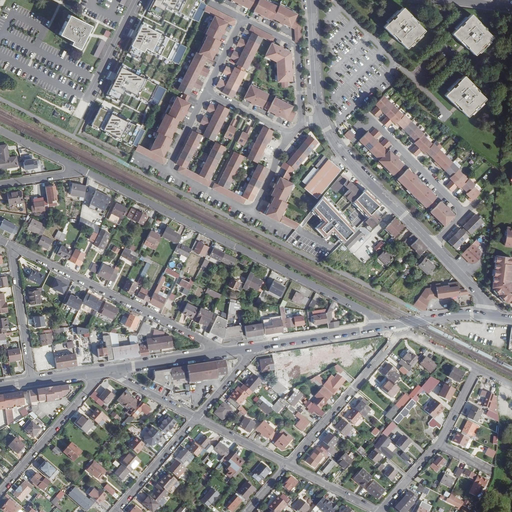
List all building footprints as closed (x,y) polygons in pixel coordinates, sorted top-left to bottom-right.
[(231,0),(238,3),(238,5),(241,7),(242,5),(249,9),(251,5),(253,0),(231,0)] [(255,8),(254,11),(261,15),(260,16),(264,18),(264,16),(271,20),(272,18),(278,7),(263,0),(259,0),(258,1),(255,8)] [(207,5),(204,11),(214,16),(227,23),(229,24),(232,18),(207,5)] [(278,7),(272,18),(280,22),(279,23),(283,25),(283,23),(290,27),(294,21),(297,14),(279,5),(278,7)] [(399,42),(406,49),(424,31),(417,24),(418,23),(403,8),(384,27),(391,35),(394,32),(401,39),(399,42)] [(463,39),(470,46),(468,48),(475,55),(493,37),(486,30),(486,29),(471,14),(452,34),(460,42),(463,39)] [(79,49),(91,26),(69,15),(59,34),(72,41),(70,44),(79,49)] [(214,16),(205,34),(207,35),(218,41),(222,33),(223,34),(225,31),(224,30),(227,23),(214,16)] [(300,24),(294,21),(290,27),(294,29),(294,30),(301,29),(300,24)] [(145,50),(179,64),(188,44),(142,25),(130,52),(138,56),(137,58),(141,60),(145,50)] [(252,26),(249,31),(262,38),(272,43),(274,37),(252,26)] [(249,39),(259,44),(262,38),(249,31),(245,29),(243,33),(250,36),(249,39)] [(401,39),(394,32),(391,35),(395,38),(398,42),(399,42),(401,39)] [(207,35),(199,53),(212,59),(215,52),(217,53),(218,50),(217,49),(221,42),(218,41),(207,35)] [(240,38),(238,42),(256,51),(259,44),(249,39),(247,42),(240,38)] [(470,46),(463,39),(460,42),(467,49),(468,48),(470,46)] [(242,52),(253,57),(256,51),(238,42),(237,45),(244,49),(242,52)] [(271,43),(265,56),(277,61),(277,82),(281,81),(287,81),(292,81),(292,73),(293,73),(293,69),(291,69),(290,52),(282,48),(283,47),(279,45),(279,47),(271,43)] [(234,51),(232,54),(250,63),(253,57),(242,52),(241,54),(234,51)] [(197,52),(193,58),(204,64),(205,61),(213,64),(214,61),(212,59),(199,53),(197,52)] [(236,64),(247,70),(250,63),(232,54),(230,58),(237,61),(236,64)] [(204,64),(193,58),(190,65),(208,74),(210,70),(202,67),(204,64)] [(190,65),(187,71),(198,76),(199,73),(206,77),(208,74),(190,65)] [(226,66),(224,70),(242,79),(245,72),(235,67),(233,70),(226,66)] [(108,98),(120,103),(124,93),(133,97),(135,93),(141,96),(145,85),(151,88),(150,90),(154,91),(157,82),(121,67),(108,98)] [(228,80),(239,85),(242,79),(224,70),(223,73),(230,77),(228,80)] [(198,76),(187,71),(184,77),(202,86),(203,83),(196,79),(198,76)] [(455,101),(463,108),(460,110),(468,117),(486,99),(479,92),(479,91),(464,76),(445,96),(452,103),(455,101)] [(184,77),(181,84),(191,89),(193,86),(200,90),(202,86),(184,77)] [(220,79),(218,82),(236,91),(239,85),(228,80),(227,83),(220,79)] [(222,92),(233,98),(236,91),(218,82),(216,86),(224,89),(222,92)] [(191,89),(181,84),(178,90),(184,93),(195,99),(197,95),(190,92),(191,89)] [(158,85),(152,103),(160,106),(166,88),(158,85)] [(250,85),(244,98),(251,102),(250,103),(254,105),(255,104),(262,107),(268,94),(250,85)] [(184,93),(181,99),(187,102),(190,96),(184,93)] [(383,96),(375,104),(377,106),(371,112),(374,115),(388,101),(383,96)] [(177,97),(168,115),(179,120),(181,121),(184,114),(186,115),(188,111),(186,110),(190,103),(181,99),(177,97)] [(268,102),(265,109),(275,114),(274,115),(278,117),(279,116),(286,119),(289,113),(290,111),(290,110),(292,106),(274,97),(271,103),(268,102)] [(388,101),(374,115),(377,117),(383,112),(385,114),(393,106),(388,101)] [(452,103),(460,111),(460,110),(463,108),(455,101),(452,103)] [(209,107),(226,116),(229,109),(219,104),(217,107),(210,104),(208,107),(209,107)] [(393,106),(385,114),(387,116),(382,122),(384,125),(398,110),(393,106)] [(209,107),(208,107),(207,110),(214,114),(212,117),(223,122),(226,116),(209,107)] [(289,113),(286,119),(291,122),(296,113),(290,110),(290,111),(294,113),(293,115),(289,113)] [(398,110),(384,125),(387,127),(393,122),(395,124),(403,115),(398,110)] [(166,114),(157,132),(159,133),(170,138),(173,131),(175,132),(177,128),(175,127),(179,120),(168,115),(166,114)] [(403,115),(395,124),(398,127),(399,125),(403,129),(411,121),(404,115),(403,115)] [(203,120),(220,128),(223,122),(212,117),(211,120),(204,116),(202,119),(203,120)] [(233,118),(224,136),(231,139),(236,129),(233,127),(237,120),(233,118)] [(202,119),(200,123),(207,127),(206,130),(217,135),(220,128),(203,120),(202,119)] [(417,127),(411,121),(403,129),(401,130),(404,133),(406,131),(409,135),(417,127)] [(242,132),(237,142),(243,145),(252,127),(249,126),(245,133),(242,132)] [(263,126),(259,134),(271,140),(273,136),(271,135),(273,131),(263,126)] [(417,127),(409,135),(413,138),(411,140),(414,143),(422,134),(423,134),(417,127)] [(368,132),(359,140),(364,145),(378,131),(376,128),(370,134),(368,132)] [(202,135),(213,141),(217,135),(206,130),(205,132),(197,129),(196,132),(197,133),(202,135)] [(349,130),(344,135),(350,140),(355,136),(354,134),(349,130)] [(193,131),(189,137),(199,142),(202,135),(197,133),(193,131)] [(381,134),(378,131),(364,145),(369,150),(378,142),(375,140),(381,134)] [(150,150),(163,157),(166,150),(168,151),(170,147),(168,146),(172,139),(170,138),(159,133),(150,150)] [(259,134),(255,142),(265,147),(267,142),(269,143),(271,140),(259,134)] [(422,134),(414,143),(416,145),(411,151),(413,153),(427,139),(422,134)] [(305,138),(302,141),(312,149),(318,142),(310,135),(306,139),(305,138)] [(189,137),(186,144),(195,149),(199,142),(189,137)] [(378,142),(369,150),(374,155),(388,141),(386,138),(380,144),(378,142)] [(427,139),(413,153),(416,156),(422,150),(424,153),(432,144),(427,139)] [(301,145),(298,149),(306,156),(312,149),(302,141),(300,144),(301,145)] [(391,144),(388,141),(374,155),(379,160),(388,152),(385,149),(391,144)] [(215,142),(212,149),(221,153),(225,147),(220,144),(215,142)] [(255,142),(251,150),(263,156),(265,152),(263,151),(265,147),(255,142)] [(0,149),(1,156),(8,155),(7,150),(8,150),(7,143),(0,143),(0,149)] [(432,144),(424,153),(427,155),(428,154),(432,157),(440,150),(433,143),(432,144)] [(186,144),(183,151),(192,155),(195,149),(186,144)] [(138,145),(135,150),(143,154),(164,164),(166,159),(163,157),(150,150),(138,145)] [(212,149),(209,155),(218,160),(221,153),(212,149)] [(293,152),(291,154),(301,163),(306,156),(298,149),(295,153),(293,152)] [(251,150),(247,158),(257,163),(259,158),(261,159),(263,156),(251,150)] [(379,160),(379,161),(393,175),(396,171),(400,168),(403,165),(398,159),(399,158),(396,155),(395,156),(389,150),(388,152),(379,160)] [(440,150),(432,157),(436,161),(434,163),(437,165),(446,156),(440,150)] [(183,151),(180,157),(189,162),(192,155),(183,151)] [(234,151),(231,158),(240,163),(244,156),(234,151)] [(290,159),(287,163),(294,169),(295,170),(301,163),(291,154),(288,157),(290,159)] [(1,156),(1,157),(0,157),(0,167),(17,165),(16,155),(8,156),(8,155),(1,156)] [(209,155),(206,162),(215,167),(218,160),(209,155)] [(307,185),(304,188),(316,199),(341,169),(324,155),(316,165),(318,167),(316,169),(314,167),(302,181),(307,185)] [(446,156),(437,165),(439,168),(441,166),(445,170),(452,162),(446,156)] [(25,168),(38,166),(37,159),(33,160),(33,157),(24,158),(25,160),(23,161),(25,168)] [(180,157),(176,164),(180,166),(183,167),(186,168),(189,162),(180,157)] [(231,158),(228,165),(237,169),(240,163),(231,158)] [(284,161),(283,165),(294,170),(294,169),(287,163),(284,161)] [(206,162),(202,169),(212,173),(215,167),(206,162)] [(452,162),(445,170),(448,174),(447,175),(449,178),(459,169),(452,162)] [(259,164),(255,170),(265,175),(268,168),(259,164)] [(228,165),(224,171),(234,176),(237,169),(228,165)] [(283,165),(281,168),(286,170),(292,173),(294,170),(283,165)] [(202,169),(199,175),(200,176),(203,177),(205,178),(208,180),(212,173),(202,169)] [(368,180),(370,178),(361,169),(359,171),(368,180)] [(401,176),(397,179),(426,207),(429,204),(433,201),(436,197),(430,191),(432,190),(429,187),(427,188),(416,177),(417,176),(415,173),(413,175),(408,169),(404,172),(401,176)] [(255,170),(252,177),(261,182),(265,175),(255,170)] [(458,170),(449,178),(452,180),(446,186),(449,189),(463,174),(458,170)] [(224,171),(221,178),(230,183),(234,176),(224,171)] [(344,192),(350,198),(354,201),(363,191),(342,174),(333,185),(338,189),(342,183),(348,188),(344,192)] [(463,174),(449,189),(451,191),(457,185),(459,188),(468,179),(463,174)] [(416,177),(427,188),(429,187),(426,185),(426,184),(421,179),(420,179),(417,176),(416,177)] [(252,177),(249,183),(258,188),(261,182),(252,177)] [(274,188),(271,195),(274,197),(284,202),(291,187),(293,184),(288,181),(282,178),(280,177),(276,184),(275,184),(273,187),(274,188)] [(218,184),(220,186),(223,187),(226,189),(227,189),(230,183),(221,178),(218,184)] [(468,179),(459,188),(462,191),(464,189),(467,192),(474,186),(475,185),(469,179),(468,179)] [(80,198),(83,183),(73,182),(71,193),(81,195),(80,198)] [(249,183),(245,190),(255,195),(258,188),(249,183)] [(57,202),(54,186),(46,187),(48,203),(57,202)] [(467,192),(466,194),(470,197),(468,199),(471,202),(480,193),(474,186),(467,192)] [(109,197),(110,196),(96,189),(87,209),(101,216),(110,197),(109,197)] [(23,200),(21,190),(8,192),(9,202),(23,200)] [(245,190),(242,197),(243,197),(246,198),(251,201),(255,195),(245,190)] [(333,214),(323,206),(331,197),(326,192),(317,204),(307,215),(310,217),(306,222),(313,228),(323,217),(328,221),(333,214)] [(45,206),(43,193),(33,195),(34,202),(31,203),(31,208),(45,206)] [(268,210),(265,215),(278,221),(287,203),(284,202),(274,197),(270,204),(269,203),(267,207),(269,208),(268,210)] [(369,208),(365,203),(366,202),(363,198),(355,206),(366,216),(372,210),(369,208)] [(434,208),(430,212),(445,226),(448,222),(453,217),(455,216),(449,210),(450,209),(447,206),(446,207),(441,201),(437,205),(434,208)] [(109,218),(120,223),(128,207),(117,202),(109,218)] [(132,207),(128,215),(143,223),(144,220),(146,221),(149,215),(132,207)] [(259,212),(265,215),(268,210),(262,207),(259,212)] [(372,226),(381,217),(373,209),(372,210),(366,216),(364,218),(372,226)] [(470,216),(468,219),(477,228),(483,221),(475,214),(472,217),(470,216)] [(283,215),(280,222),(295,230),(296,229),(300,224),(283,215)] [(41,236),(42,233),(47,224),(42,222),(31,216),(28,222),(30,223),(27,227),(39,232),(38,235),(41,236)] [(394,235),(405,224),(403,222),(402,223),(395,216),(386,226),(394,235)] [(3,217),(0,224),(0,225),(11,231),(15,223),(3,217)] [(468,219),(465,221),(466,223),(463,227),(470,234),(477,228),(468,219)] [(169,238),(173,230),(174,229),(167,225),(162,235),(169,238)] [(110,232),(101,227),(97,235),(94,240),(93,242),(102,247),(103,245),(105,246),(108,240),(106,239),(110,232)] [(356,227),(342,241),(344,243),(358,229),(356,227)] [(159,233),(151,229),(146,239),(144,243),(149,245),(151,241),(154,243),(153,244),(157,246),(162,236),(158,235),(159,233)] [(292,239),(299,232),(296,229),(295,230),(289,237),(292,239)] [(358,229),(344,243),(349,248),(363,233),(358,229)] [(456,231),(453,234),(462,243),(468,236),(467,235),(462,230),(461,229),(457,232),(456,231)] [(89,238),(94,240),(98,232),(93,230),(89,238)] [(178,242),(182,235),(173,230),(169,238),(178,242)] [(408,246),(418,237),(413,232),(404,241),(408,246)] [(48,248),(53,239),(42,233),(41,236),(38,243),(48,248)] [(453,234),(450,236),(452,238),(448,241),(456,249),(462,243),(453,234)] [(411,248),(413,246),(420,253),(426,246),(418,237),(408,246),(400,255),(401,256),(410,247),(411,248)] [(204,254),(209,245),(196,239),(192,248),(204,254)] [(383,239),(376,246),(379,250),(386,243),(383,239)] [(175,249),(188,256),(192,248),(183,243),(182,244),(178,242),(178,243),(175,249)] [(57,252),(68,257),(72,249),(61,244),(57,252)] [(468,248),(461,255),(470,263),(474,263),(479,258),(480,251),(472,244),(468,248)] [(209,255),(221,261),(221,260),(226,252),(214,247),(209,255)] [(70,259),(79,263),(81,258),(84,252),(76,248),(73,254),(70,259)] [(386,248),(379,256),(388,264),(395,257),(386,248)] [(137,257),(124,250),(121,255),(135,261),(137,257)] [(231,267),(234,268),(239,259),(226,252),(221,260),(231,266),(231,267)] [(511,263),(511,264),(511,257),(496,254),(496,255),(495,261),(494,268),(493,275),(492,283),(494,283),(493,288),(504,300),(508,301),(508,302),(511,302),(511,283),(510,281),(511,266),(511,263)] [(432,268),(435,265),(425,256),(423,258),(422,256),(418,261),(419,262),(418,264),(430,275),(435,270),(432,268)] [(91,269),(95,271),(99,264),(95,261),(91,269)] [(98,272),(109,278),(113,271),(114,268),(103,263),(98,272)] [(180,273),(167,266),(165,270),(178,277),(180,273)] [(403,277),(411,269),(408,267),(400,275),(403,277)] [(29,277),(41,283),(45,273),(41,271),(41,272),(33,268),(29,277)] [(245,283),(243,287),(246,288),(249,283),(259,288),(263,280),(253,275),(253,274),(250,272),(245,283)] [(187,294),(194,279),(191,277),(189,281),(182,277),(179,283),(185,286),(182,291),(187,294)] [(63,294),(68,284),(56,278),(52,286),(57,288),(56,291),(63,294)] [(132,292),(137,283),(128,278),(123,287),(132,292)] [(229,285),(241,291),(243,287),(245,283),(238,279),(238,281),(232,278),(229,285)] [(281,295),(286,286),(274,280),(269,289),(281,295)] [(437,296),(438,297),(469,292),(458,280),(448,282),(448,284),(440,285),(440,282),(435,283),(436,286),(430,286),(426,287),(413,304),(423,309),(426,309),(430,297),(437,296)] [(494,283),(492,283),(491,289),(503,302),(508,302),(508,301),(504,300),(493,288),(494,283)] [(148,291),(148,288),(142,285),(137,295),(149,301),(150,300),(152,297),(146,294),(148,291)] [(42,301),(39,286),(29,288),(31,302),(42,301)] [(219,298),(221,293),(208,286),(205,292),(219,298)] [(161,307),(164,299),(157,295),(159,291),(155,289),(152,297),(150,300),(152,301),(152,302),(161,307)] [(306,303),(309,297),(296,290),(292,298),(301,303),(301,301),(306,303)] [(98,299),(99,298),(90,293),(90,295),(85,304),(95,308),(97,310),(102,301),(98,299)] [(66,301),(66,303),(67,304),(78,309),(82,302),(83,300),(78,297),(75,295),(75,296),(70,294),(70,295),(66,301)] [(236,308),(242,308),(241,299),(237,299),(231,297),(230,300),(237,302),(236,308)] [(285,306),(288,300),(283,298),(280,305),(285,306)] [(312,298),(309,305),(313,307),(317,300),(312,298)] [(332,309),(334,309),(337,301),(332,299),(326,311),(328,321),(328,325),(328,327),(338,325),(338,324),(337,320),(332,321),(331,311),(332,309)] [(5,301),(0,302),(0,312),(9,311),(7,303),(6,303),(5,301)] [(113,318),(117,308),(105,301),(104,302),(102,301),(97,310),(113,318)] [(188,313),(193,316),(198,307),(187,301),(182,312),(188,314),(188,313)] [(294,323),(293,316),(287,317),(285,306),(280,305),(281,314),(283,326),(294,324),(294,323)] [(201,321),(202,319),(209,321),(213,311),(201,306),(195,320),(201,322),(201,321)] [(312,311),(314,323),(328,321),(326,311),(326,309),(312,311)] [(128,317),(125,324),(135,329),(140,319),(127,312),(125,316),(128,317)] [(222,336),(224,336),(227,319),(217,314),(209,330),(222,336)] [(266,333),(283,330),(283,326),(281,314),(272,315),(272,319),(267,320),(266,314),(263,314),(264,321),(262,321),(263,332),(265,331),(266,333)] [(293,316),(294,323),(304,322),(303,314),(293,316)] [(9,322),(8,316),(0,317),(0,332),(5,332),(7,332),(6,327),(8,327),(8,322),(9,322)] [(61,318),(66,325),(69,322),(64,316),(61,318)] [(146,334),(151,324),(144,321),(137,335),(138,343),(140,355),(149,353),(147,340),(143,340),(142,332),(146,334)] [(263,332),(262,321),(244,324),(246,334),(263,332)] [(44,332),(41,333),(42,344),(53,343),(52,333),(64,331),(63,327),(44,329),(44,332)] [(154,338),(147,339),(147,340),(149,353),(162,351),(160,336),(158,336),(160,330),(159,329),(155,328),(153,335),(154,335),(154,338)] [(112,346),(110,331),(102,330),(104,340),(105,340),(107,346),(98,348),(99,356),(108,355),(109,359),(114,359),(112,346)] [(164,335),(165,331),(160,330),(158,336),(160,336),(162,351),(174,350),(171,334),(164,335)] [(89,331),(82,332),(84,341),(91,339),(89,331)] [(112,346),(114,359),(125,357),(123,345),(119,346),(117,332),(116,332),(110,331),(112,346)] [(137,335),(129,334),(131,344),(138,343),(137,335)] [(375,349),(371,342),(356,350),(359,357),(375,349)] [(127,344),(129,357),(140,355),(138,343),(131,344),(127,344)] [(322,352),(333,351),(332,345),(312,348),(315,367),(321,366),(319,351),(322,351),(322,352)] [(351,355),(350,345),(335,347),(336,355),(342,354),(342,356),(351,355)] [(21,359),(19,347),(8,349),(8,350),(10,361),(21,359)] [(408,351),(403,357),(413,365),(416,362),(418,359),(417,358),(416,358),(417,357),(413,353),(414,352),(410,348),(407,350),(408,351)] [(55,356),(57,367),(73,365),(71,353),(55,356)] [(295,355),(297,364),(312,362),(310,353),(306,354),(305,353),(295,355)] [(287,367),(285,355),(273,357),(275,368),(275,369),(283,368),(287,367)] [(430,370),(435,364),(426,355),(420,362),(430,370)] [(267,357),(267,359),(260,360),(261,370),(275,368),(273,357),(273,356),(267,357)] [(403,357),(399,362),(402,365),(409,370),(410,369),(413,365),(403,357)] [(226,359),(187,365),(190,381),(218,376),(217,374),(228,372),(226,359)] [(396,368),(389,362),(381,372),(388,377),(389,378),(393,382),(399,375),(393,371),(396,368)] [(341,374),(344,370),(337,364),(334,368),(341,374)] [(170,391),(193,403),(190,381),(187,365),(171,368),(174,383),(171,389),(170,391)] [(402,365),(400,368),(406,373),(409,370),(402,365)] [(460,381),(465,372),(454,366),(449,376),(460,381)] [(174,383),(171,368),(154,370),(155,377),(154,380),(171,389),(174,383)] [(322,372),(321,368),(313,369),(314,377),(318,374),(322,372)] [(247,381),(244,384),(251,390),(252,391),(262,380),(253,372),(248,378),(249,379),(247,381)] [(324,382),(323,384),(323,385),(333,393),(346,379),(342,376),(342,377),(337,372),(331,381),(328,378),(324,382)] [(316,378),(323,384),(324,382),(321,379),(322,378),(318,374),(314,377),(316,378)] [(439,379),(431,375),(424,383),(421,386),(424,388),(428,392),(439,379)] [(281,377),(279,380),(288,388),(290,385),(281,377)] [(316,378),(313,380),(321,387),(323,385),(323,384),(316,378)] [(391,396),(399,386),(393,382),(389,378),(381,387),(391,396)] [(290,390),(288,388),(279,380),(271,388),(281,396),(285,393),(290,390)] [(47,387),(29,389),(32,410),(34,412),(39,407),(37,400),(65,396),(65,395),(66,395),(72,390),(70,383),(47,387)] [(452,386),(445,383),(439,395),(447,399),(451,392),(453,393),(455,388),(452,386)] [(228,400),(233,404),(237,408),(240,410),(245,414),(248,411),(239,403),(245,396),(244,395),(248,391),(242,386),(239,384),(237,388),(238,389),(228,400)] [(244,384),(242,386),(248,391),(249,393),(251,390),(244,384)] [(317,397),(313,402),(314,402),(320,408),(333,393),(323,385),(321,387),(315,395),(317,397)] [(414,394),(416,396),(424,388),(421,386),(418,389),(414,394)] [(99,396),(96,394),(93,398),(100,405),(104,400),(107,402),(113,394),(106,388),(99,396)] [(237,388),(227,399),(228,400),(238,389),(237,388)] [(488,407),(488,408),(497,413),(496,395),(493,394),(493,393),(482,389),(480,395),(486,397),(483,405),(488,407)] [(22,390),(3,393),(5,405),(5,408),(12,407),(13,407),(13,405),(16,405),(16,403),(18,402),(18,404),(23,404),(24,402),(22,390)] [(134,398),(124,390),(117,398),(126,407),(124,409),(129,414),(130,413),(140,401),(135,397),(134,398)] [(285,393),(281,396),(285,400),(286,399),(294,406),(304,394),(301,391),(299,394),(294,390),(288,396),(285,393)] [(262,394),(260,397),(263,400),(271,407),(274,404),(262,394)] [(401,407),(409,398),(405,394),(397,403),(401,407)] [(281,396),(279,398),(294,411),(296,409),(285,400),(281,396)] [(415,403),(410,398),(401,409),(392,419),(397,423),(403,416),(406,415),(408,412),(409,409),(415,403)] [(439,411),(444,406),(435,398),(428,406),(427,405),(424,409),(433,416),(434,417),(437,414),(438,415),(440,412),(439,411)] [(274,404),(271,407),(273,409),(277,412),(284,404),(278,399),(274,404)] [(130,413),(134,416),(141,408),(146,413),(151,408),(148,406),(149,405),(145,402),(144,403),(141,400),(140,401),(130,413)] [(259,405),(269,414),(273,409),(271,407),(263,400),(261,403),(259,405)] [(361,400),(354,407),(362,414),(367,419),(371,416),(366,412),(370,408),(361,400)] [(223,418),(232,409),(223,401),(215,411),(223,418)] [(322,415),(325,412),(320,408),(314,402),(311,405),(322,415)] [(395,403),(385,414),(392,420),(392,419),(401,408),(395,403)] [(482,409),(473,405),(467,416),(476,421),(482,409)] [(25,406),(20,410),(23,415),(28,412),(25,406)] [(12,407),(5,408),(6,409),(6,410),(7,416),(7,418),(8,424),(14,420),(12,407)] [(93,413),(93,412),(90,415),(100,424),(108,416),(98,407),(93,413)] [(362,414),(354,407),(349,413),(350,413),(347,417),(354,423),(362,414)] [(113,410),(110,413),(116,418),(119,415),(113,410)] [(303,430),(310,422),(298,411),(295,414),(300,418),(295,424),(303,430)] [(93,422),(83,413),(75,422),(85,431),(93,422)] [(163,421),(159,426),(166,432),(169,428),(171,428),(173,426),(173,424),(176,420),(169,414),(166,418),(164,418),(162,420),(163,421)] [(129,415),(126,421),(131,424),(134,418),(129,415)] [(250,430),(255,422),(250,419),(245,416),(243,420),(240,424),(250,430)] [(436,425),(439,428),(442,424),(434,417),(433,416),(428,422),(429,425),(433,427),(436,425)] [(347,422),(343,418),(335,426),(345,435),(352,426),(347,422)] [(273,431),(274,429),(263,420),(256,428),(267,437),(268,436),(273,431)] [(392,420),(388,425),(392,428),(396,424),(392,420)] [(462,432),(469,436),(472,437),(478,425),(468,420),(462,432)] [(40,427),(33,421),(25,429),(33,435),(40,427)] [(128,427),(134,432),(135,430),(137,432),(140,428),(138,426),(137,427),(133,424),(131,427),(130,426),(128,427)] [(145,439),(143,442),(144,442),(148,445),(150,443),(151,444),(155,443),(158,439),(159,440),(161,438),(159,437),(162,434),(153,425),(144,435),(144,439),(145,439)] [(385,428),(382,432),(384,433),(386,435),(392,428),(388,425),(387,425),(385,428)] [(371,432),(376,437),(381,432),(376,427),(371,432)] [(276,441),(283,433),(286,436),(288,433),(282,428),(273,438),(276,441)] [(464,446),(469,437),(457,431),(452,440),(464,446)] [(330,446),(337,438),(330,432),(322,440),(323,441),(320,444),(323,447),(321,449),(327,455),(330,452),(332,454),(333,453),(333,452),(334,450),(330,446)] [(200,438),(199,437),(196,441),(204,447),(211,439),(204,433),(200,438)] [(288,433),(286,436),(283,433),(276,441),(275,442),(280,447),(283,444),(285,445),(292,437),(288,433)] [(382,452),(390,459),(394,454),(386,446),(391,440),(386,435),(384,433),(374,445),(376,447),(382,452)] [(141,445),(144,442),(143,442),(136,435),(128,445),(137,452),(140,448),(139,448),(141,445)] [(411,441),(404,435),(396,443),(403,450),(411,441)] [(24,444),(15,436),(8,444),(17,451),(24,444)] [(80,450),(70,441),(62,450),(73,459),(80,450)] [(189,448),(196,454),(203,447),(196,441),(189,448)] [(225,444),(224,445),(220,441),(215,446),(214,447),(222,454),(229,447),(225,444)] [(211,444),(206,449),(209,452),(214,447),(215,446),(211,444)] [(191,453),(184,446),(176,455),(184,461),(191,453)] [(306,459),(313,466),(323,454),(326,457),(327,455),(321,449),(317,446),(306,459)] [(359,446),(356,449),(362,454),(365,451),(359,446)] [(379,460),(382,457),(379,454),(382,452),(376,447),(368,456),(375,462),(378,459),(379,460)] [(489,447),(486,453),(494,456),(496,451),(489,447)] [(130,450),(120,462),(122,463),(130,470),(140,459),(130,450)] [(410,456),(404,450),(401,454),(407,460),(410,456)] [(237,455),(236,456),(230,451),(225,457),(230,462),(227,467),(230,469),(226,472),(231,476),(232,474),(238,468),(240,465),(245,460),(239,455),(237,455)] [(345,468),(353,459),(344,452),(337,461),(345,468)] [(435,470),(444,460),(439,455),(430,465),(435,470)] [(91,456),(85,464),(87,466),(94,458),(91,456)] [(178,476),(186,467),(176,458),(168,467),(178,476)] [(323,469),(326,473),(336,462),(332,458),(323,469)] [(48,476),(55,468),(46,459),(38,468),(48,476)] [(92,462),(87,468),(99,478),(106,469),(96,460),(93,463),(92,462)] [(266,474),(265,473),(269,468),(262,462),(253,471),(254,471),(252,475),(259,481),(261,478),(262,479),(266,474)] [(121,477),(122,478),(130,470),(122,463),(115,472),(118,475),(117,476),(120,479),(121,477)] [(397,471),(390,465),(383,473),(391,480),(395,476),(394,475),(397,471)] [(354,477),(363,486),(364,486),(371,477),(372,476),(362,467),(354,477)] [(456,476),(459,477),(463,469),(458,467),(455,474),(457,474),(456,476)] [(235,476),(240,469),(238,468),(232,474),(235,476)] [(472,478),(475,473),(466,469),(463,473),(472,478)] [(36,471),(30,478),(38,484),(41,481),(45,485),(50,480),(45,476),(44,477),(36,471)] [(162,477),(158,482),(167,490),(177,479),(169,471),(163,478),(162,477)] [(450,487),(455,477),(444,472),(439,482),(450,487)] [(483,486),(487,479),(477,474),(474,481),(468,491),(474,494),(479,484),(483,486)] [(289,489),(298,481),(291,475),(284,484),(289,489)] [(371,477),(364,486),(366,488),(374,479),(371,477)] [(377,497),(385,489),(374,479),(366,488),(377,497)] [(250,482),(247,480),(237,492),(239,493),(245,498),(245,499),(248,501),(250,498),(248,496),(254,488),(249,484),(250,482)] [(22,481),(12,493),(20,500),(30,488),(22,481)] [(158,487),(150,496),(158,502),(165,494),(166,494),(169,492),(167,490),(158,482),(157,481),(155,484),(158,487)] [(422,492),(425,485),(420,482),(416,489),(422,492)] [(114,490),(106,483),(103,486),(111,493),(114,490)] [(86,510),(93,502),(74,485),(67,493),(86,510)] [(194,492),(196,494),(202,487),(200,485),(194,492)] [(88,493),(97,501),(99,502),(106,493),(99,487),(97,490),(93,487),(88,493)] [(211,487),(203,496),(210,502),(213,499),(214,500),(217,496),(216,496),(219,493),(211,487)] [(237,491),(227,501),(229,503),(230,504),(239,493),(237,492),(237,491)] [(403,511),(413,501),(412,501),(416,496),(411,491),(407,496),(405,495),(395,506),(402,511),(403,511)] [(241,499),(243,500),(245,498),(239,493),(230,504),(229,503),(226,506),(231,510),(241,499)] [(290,498),(283,493),(280,496),(287,503),(292,498),(291,497),(290,498)] [(159,503),(158,502),(150,496),(149,494),(142,502),(152,511),(159,503)] [(56,495),(51,501),(54,504),(56,501),(59,498),(56,495)] [(185,506),(188,508),(197,497),(195,495),(185,506)] [(271,502),(268,506),(271,510),(274,511),(278,511),(287,503),(280,496),(278,495),(275,498),(275,499),(272,503),(271,502)] [(317,502),(316,504),(324,511),(332,511),(338,506),(334,502),(332,504),(327,499),(326,499),(323,496),(317,502)] [(459,507),(461,504),(452,499),(448,497),(447,497),(446,500),(459,507)] [(9,500),(7,498),(0,506),(7,511),(15,511),(18,509),(13,504),(15,503),(11,499),(9,500)] [(301,511),(302,511),(309,506),(300,498),(293,506),(299,511),(299,510),(301,511)] [(465,498),(462,504),(467,507),(470,501),(465,498)] [(427,511),(431,504),(421,499),(418,505),(414,511),(427,511)] [(104,507),(99,502),(97,501),(94,505),(101,510),(104,507)] [(307,510),(309,511),(316,504),(314,502),(307,510)]
